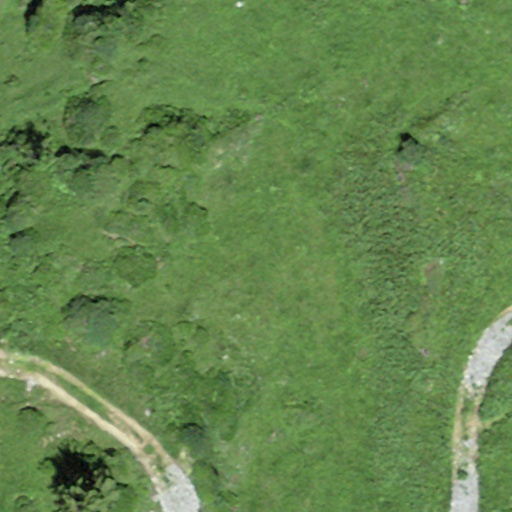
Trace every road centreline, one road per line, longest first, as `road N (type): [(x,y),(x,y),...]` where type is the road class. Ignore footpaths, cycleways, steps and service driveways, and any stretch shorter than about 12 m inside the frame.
road 1 (track): [(0,363),(152,445),(178,511)]
road 2 (track): [(475,511),(478,391),(511,338)]
